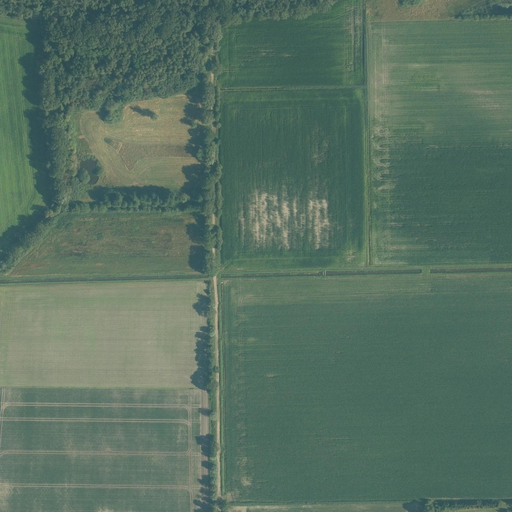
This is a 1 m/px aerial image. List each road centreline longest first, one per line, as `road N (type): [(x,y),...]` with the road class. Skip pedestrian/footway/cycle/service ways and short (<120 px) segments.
road 1 (track): [(212,0),(220,511)]
road 2 (track): [(38,0),(58,193),(0,270)]
